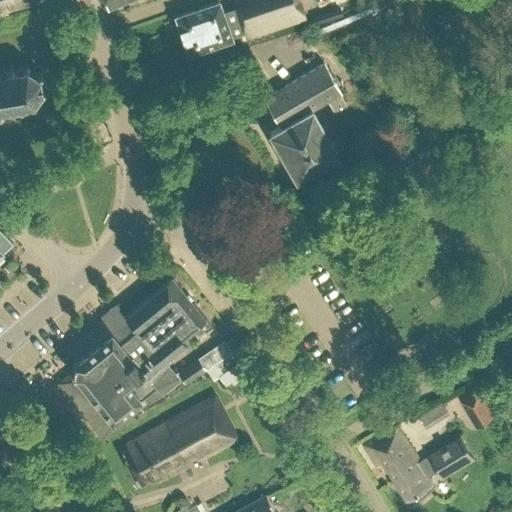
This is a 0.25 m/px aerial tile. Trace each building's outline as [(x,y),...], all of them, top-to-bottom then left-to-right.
[(0,0),(0,14),(6,12),(5,9),(35,1),(34,0),(0,0)] [(103,0),(106,8),(126,0),(103,0)] [(304,16),(298,0),(233,0),(235,6),(220,11),(217,0),(174,15),(187,53),(230,38),(229,36),(244,31),(246,36),(304,16)] [(263,96),(268,105),(279,124),(291,118),(311,106),(311,107),(332,95),(340,91),(339,90),(323,61),(315,66),(263,96)] [(0,116),(1,117),(0,114),(2,114),(1,108),(17,106),(17,111),(21,110),(20,105),(30,103),(33,108),(36,106),(33,101),(39,92),(45,93),(45,90),(40,89),(37,76),(42,73),(41,71),(36,73),(26,68),(27,62),(24,62),(23,67),(12,69),(11,65),(8,65),(9,70),(0,71),(0,116)] [(337,152),(311,107),(311,106),(291,118),(279,124),(269,131),(295,177),(337,152)] [(0,253),(1,252),(0,251),(6,246),(6,245),(11,241),(0,229),(0,253)] [(71,371),(58,381),(102,436),(115,425),(139,407),(140,408),(160,392),(178,378),(174,373),(163,360),(185,342),(181,337),(205,318),(170,275),(124,313),(108,326),(100,316),(62,347),(69,355),(67,356),(71,361),(70,370),(71,371)] [(224,339),(177,370),(183,378),(184,381),(185,380),(230,349),(224,339)] [(231,350),(215,362),(221,371),(237,359),(231,350)] [(246,373),(239,364),(226,374),(233,383),(246,373)] [(460,395),(477,424),(499,412),(482,382),(460,395)] [(198,458),(236,438),(213,395),(125,442),(127,447),(121,450),(139,484),(151,477),(154,482),(188,464),(186,460),(196,454),(198,458)] [(420,459),(396,424),(372,439),(365,445),(378,465),(384,461),(407,499),(433,483),(427,474),(438,468),(443,476),(475,457),(461,434),(420,459)] [(303,449),(291,451),(296,471),(308,468),(303,449)] [(278,511),(268,492),(232,511),(278,511)] [(173,511),(172,511),(208,511),(202,500),(189,508),(187,503),(173,511)]
